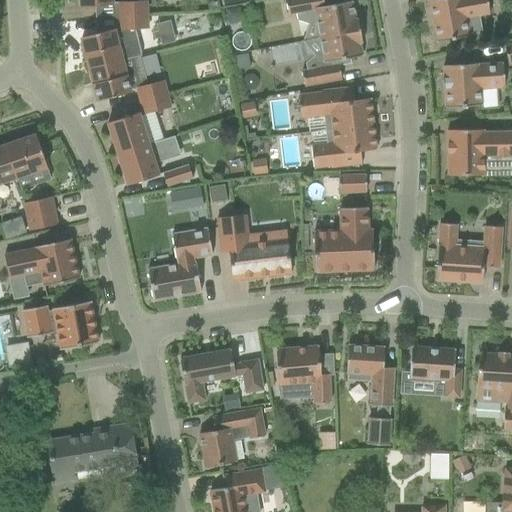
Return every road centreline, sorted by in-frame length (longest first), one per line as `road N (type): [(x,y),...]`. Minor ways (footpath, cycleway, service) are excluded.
road 1 (residential): [(407,307),(405,94),(388,0)]
road 2 (residential): [(141,333),(126,309),(83,145),(15,69)]
road 3 (residential): [(407,307),(320,307),(141,333)]
road 4 (residential): [(176,511),(150,357)]
road 5 (residential): [(150,357),(0,382)]
